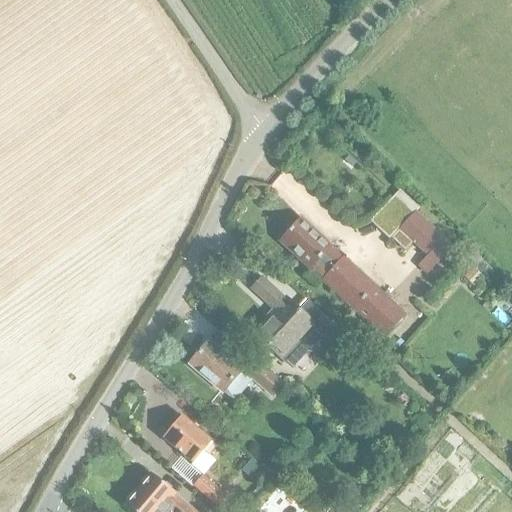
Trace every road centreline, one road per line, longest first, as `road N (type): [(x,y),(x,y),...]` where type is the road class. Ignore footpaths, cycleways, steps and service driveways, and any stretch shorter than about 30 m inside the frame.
road 1 (residential): [(44,511),(168,308),(247,152)]
road 2 (unclassified): [(247,152),(383,0)]
